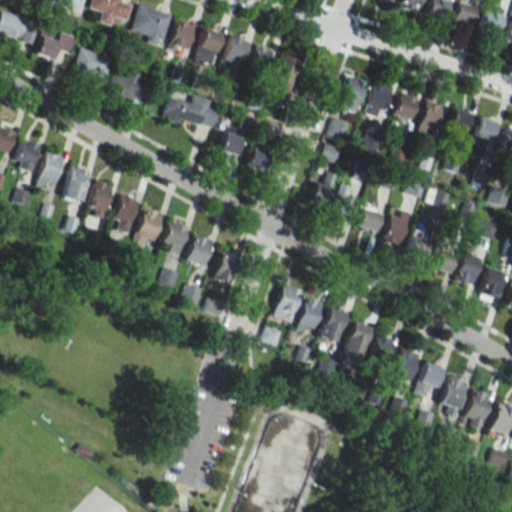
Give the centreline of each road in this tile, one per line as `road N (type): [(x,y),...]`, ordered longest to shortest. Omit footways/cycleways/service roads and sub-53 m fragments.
road 1 (residential): [(0,78),(511,361)]
road 2 (residential): [(228,350),(342,0)]
road 3 (residential): [(511,85),(248,0)]
